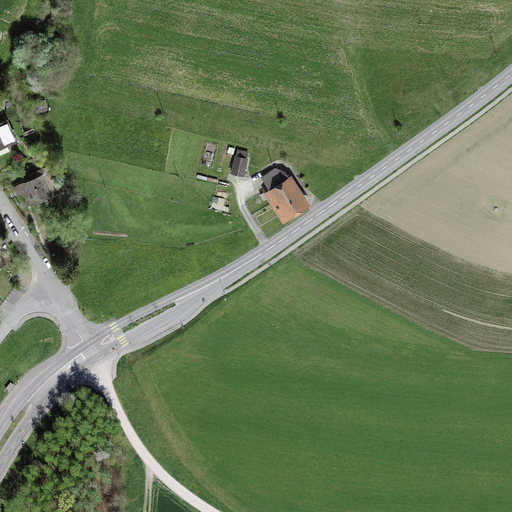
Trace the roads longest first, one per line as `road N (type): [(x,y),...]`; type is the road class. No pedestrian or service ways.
road 1 (secondary): [(197,291),(268,249),(511,72)]
road 2 (track): [(89,350),(150,464),(210,511)]
road 3 (secondary): [(89,350),(177,311),(197,291)]
road 4 (secondary): [(197,291),(114,328),(89,350)]
